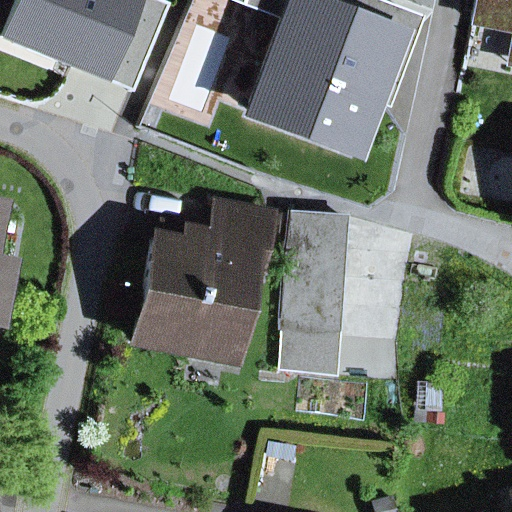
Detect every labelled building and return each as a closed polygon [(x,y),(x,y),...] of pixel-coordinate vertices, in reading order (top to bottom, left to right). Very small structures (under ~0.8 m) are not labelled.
[(0,0),(0,12),(4,14),(0,23),(0,39),(101,81),(104,73),(132,85),(158,21),(129,9),(133,0),(0,0)] [(511,0),(475,0),(472,23),(509,30),(511,30),(511,0)] [(295,91),(292,102),(382,121),(405,15),(352,4),(348,21),(346,33),(312,26),(314,14),(281,7),(264,84),(295,91)] [(312,26),(346,33),(348,21),(314,14),(312,26)] [(502,68),(511,69),(511,30),(509,30),(502,68)] [(264,84),(262,96),(292,102),(295,91),(264,84)] [(225,359),(235,309),(230,308),(239,265),(226,262),(231,239),(262,246),(268,215),(212,204),(206,234),(183,230),(180,245),(152,239),(132,340),(225,359)] [(288,214),(280,333),(335,337),(343,218),(288,214)] [(239,265),(257,268),(262,246),(231,239),(226,262),(239,265)]
